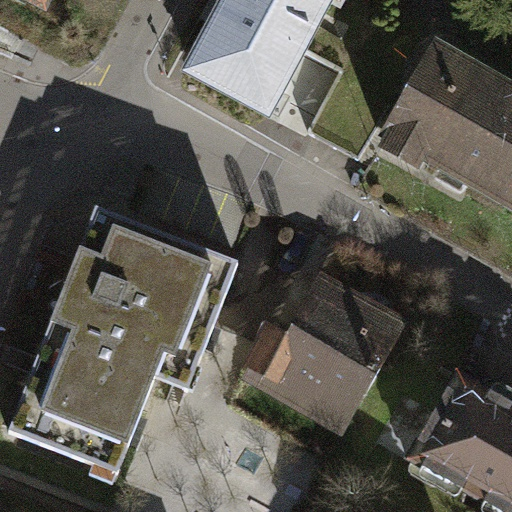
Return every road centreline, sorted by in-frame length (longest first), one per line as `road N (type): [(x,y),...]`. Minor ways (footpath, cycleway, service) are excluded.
road 1 (residential): [(511,325),(254,175),(83,126)]
road 2 (residential): [(0,257),(30,182),(83,126)]
road 3 (residential): [(83,126),(162,0)]
